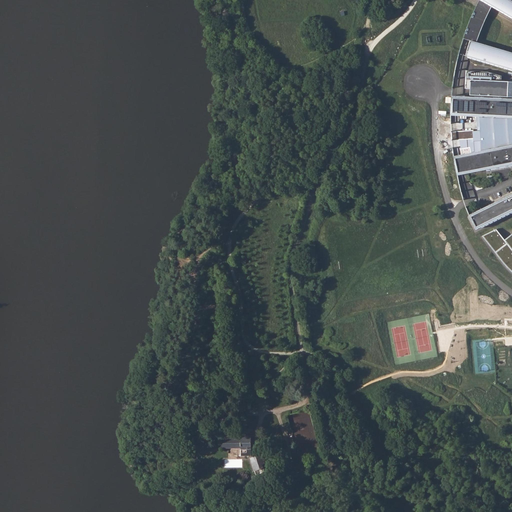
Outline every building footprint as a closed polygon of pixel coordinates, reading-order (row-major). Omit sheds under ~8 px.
[(511,81),(496,81),(496,80),(501,80),(501,76),(488,72),(465,71),(465,89),(470,89),(469,97),(461,97),(451,96),(450,115),(461,116),(479,117),(481,151),(460,155),(453,157),(457,175),(463,174),(511,164),(511,0),(479,0),(470,19),(463,39),(459,54),(464,55),(466,56),(511,69),(511,81)] [(382,41),(377,49),(384,52),(388,44),(382,41)] [(511,212),(511,194),(477,212),(469,216),(473,223),(476,230),(511,212)] [(511,234),(504,240),(496,229),(483,236),(504,263),(510,269),(511,271),(511,234)] [(511,271),(510,269),(504,263),(483,236),(481,237),(503,264),(509,271),(511,273),(511,271)] [(263,465),(267,463),(263,453),(259,455),(258,451),(258,448),(251,448),(251,428),(241,428),(241,439),(222,439),(222,447),(241,447),(241,454),(250,454),(251,457),(250,458),(252,462),(254,462),(257,470),(264,468),(263,465)]
